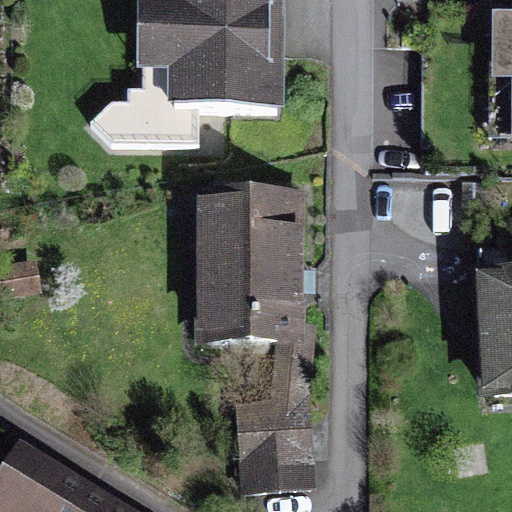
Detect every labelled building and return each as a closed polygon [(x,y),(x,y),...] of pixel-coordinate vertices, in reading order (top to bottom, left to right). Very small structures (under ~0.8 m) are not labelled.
[(201,109),(281,108),(283,0),(138,0),(138,71),(144,70),(144,93),(128,90),(128,104),(112,104),(94,125),(109,142),(201,145),(201,109)] [(511,12),(493,12),(492,80),(511,80),(511,145),(511,144),(511,12)] [(306,325),(305,194),(198,195),(200,343),(277,345),(274,401),(236,400),(242,498),(319,491),(308,408),(318,326),(306,325)] [(511,399),(511,242),(511,251),(511,267),(476,270),(484,401),(511,399)] [(0,302),(44,296),(37,264),(0,269),(0,302)] [(132,511),(21,443),(0,478),(0,511),(132,511)]
